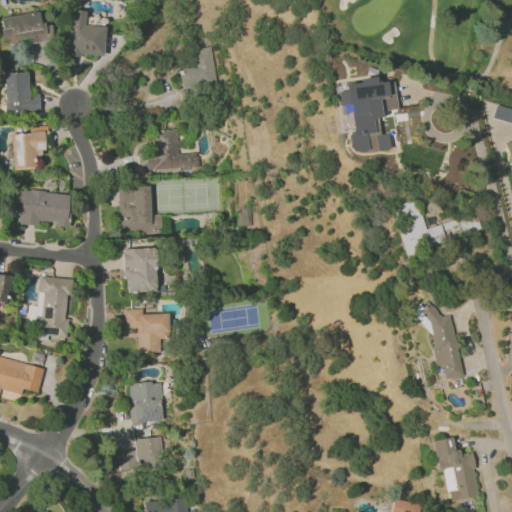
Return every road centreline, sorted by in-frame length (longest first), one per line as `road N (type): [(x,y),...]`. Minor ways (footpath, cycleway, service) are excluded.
road 1 (residential): [(75,104),(92,162),(99,366),(83,409),(46,454)]
road 2 (residential): [(484,316),(511,446)]
